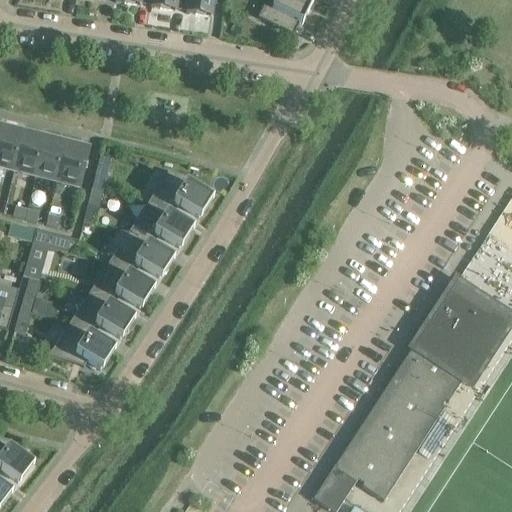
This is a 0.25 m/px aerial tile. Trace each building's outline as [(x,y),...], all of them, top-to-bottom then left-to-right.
[(151,0),(115,0),(115,3),(139,7),(139,0),(151,0),(150,9),(151,9),(151,0)] [(188,0),(151,0),(151,9),(174,12),(176,1),(187,2),(185,14),(186,14),(188,0)] [(188,0),(186,14),(210,18),(212,6),(224,8),(225,0),(188,0)] [(305,0),(266,0),(257,19),(293,37),(299,25),(302,26),(313,3),(305,0)] [(23,137),(2,132),(0,139),(0,170),(14,174),(23,137)] [(44,142),(23,137),(14,174),(35,179),(44,142)] [(66,148),(44,142),(35,179),(56,185),(66,148)] [(87,153),(66,148),(56,185),(78,190),(87,153)] [(103,193),(112,159),(100,156),(91,190),(103,193)] [(205,183),(168,173),(166,176),(168,177),(150,204),(149,203),(148,204),(167,217),(167,216),(174,206),(200,222),(213,203),(198,193),(205,183)] [(94,226),(103,193),(91,190),(83,223),(94,226)] [(131,234),(129,233),(128,234),(148,246),(155,236),(180,252),(193,233),(167,216),(167,217),(148,204),(147,206),(148,207),(131,234)] [(15,208),(12,218),(25,221),(27,211),(15,208)] [(36,224),(39,215),(27,211),(25,221),(36,224)] [(57,230),(60,220),(48,217),(45,227),(57,230)] [(19,240),(31,243),(34,231),(22,229),(19,240)] [(67,255),(71,240),(36,231),(32,246),(48,250),(67,255)] [(128,234),(128,235),(116,232),(115,234),(108,246),(119,253),(111,264),(109,263),(108,265),(128,277),(135,266),(160,282),(173,263),(148,246),(128,234)] [(28,260),(24,275),(40,279),(48,250),(32,246),(28,260)] [(128,277),(108,265),(107,266),(109,267),(91,295),(90,294),(89,295),(108,308),(108,307),(115,296),(141,313),(154,293),(152,292),(128,277)] [(40,283),(29,280),(20,311),(31,314),(40,283)] [(481,370),(511,322),(511,319),(455,283),(333,470),(313,501),(329,511),(337,511),(357,481),(363,485),(361,488),(383,503),(444,410),(441,408),(445,402),(448,404),(473,365),(481,370)] [(18,292),(0,286),(0,330),(7,332),(18,292)] [(108,308),(89,295),(88,296),(89,298),(72,325),(70,324),(69,325),(88,338),(89,337),(96,326),(121,343),(134,323),(132,322),(108,307),(108,308)] [(31,314),(20,311),(14,332),(25,335),(31,314)] [(88,338),(69,325),(68,327),(70,328),(52,355),(50,354),(48,357),(71,364),(76,356),(86,363),(82,368),(84,369),(87,363),(102,373),(114,353),(112,352),(89,337),(88,338)] [(0,472),(17,486),(19,487),(33,469),(31,467),(20,458),(27,449),(0,439),(0,472)] [(0,511),(11,497),(9,496),(0,488),(0,511)]
